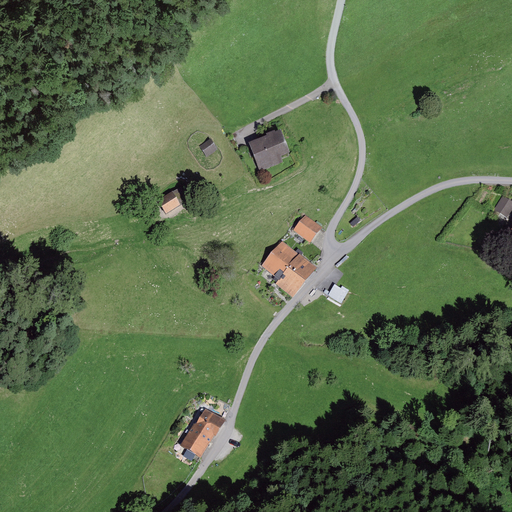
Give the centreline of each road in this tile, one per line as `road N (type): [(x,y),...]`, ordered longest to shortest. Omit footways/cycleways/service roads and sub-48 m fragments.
road 1 (track): [(511,182),(436,188),(332,259),(265,336),(228,429),(167,511)]
road 2 (track): [(332,259),(330,231),(362,160),(359,128),(333,80),(341,0)]
